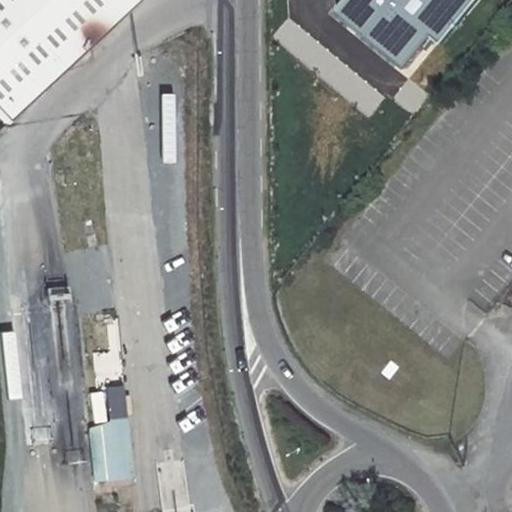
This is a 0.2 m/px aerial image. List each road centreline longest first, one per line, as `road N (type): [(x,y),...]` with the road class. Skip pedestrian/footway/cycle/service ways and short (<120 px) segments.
road 1 (residential): [(237,0),(241,263)]
road 2 (residential): [(241,263),(243,381),(260,459),(284,511)]
road 3 (residential): [(380,458),(314,407),(273,361),(241,263)]
